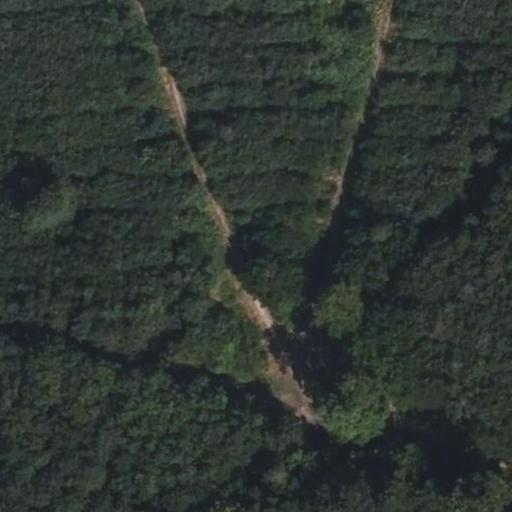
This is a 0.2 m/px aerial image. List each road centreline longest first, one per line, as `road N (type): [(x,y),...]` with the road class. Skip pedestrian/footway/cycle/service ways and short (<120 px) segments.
road 1 (track): [(295,408),(119,0)]
road 2 (track): [(385,0),(295,408)]
road 3 (unknown): [(0,331),(295,408)]
road 4 (unknown): [(295,408),(511,466)]
road 5 (track): [(208,511),(295,408)]
